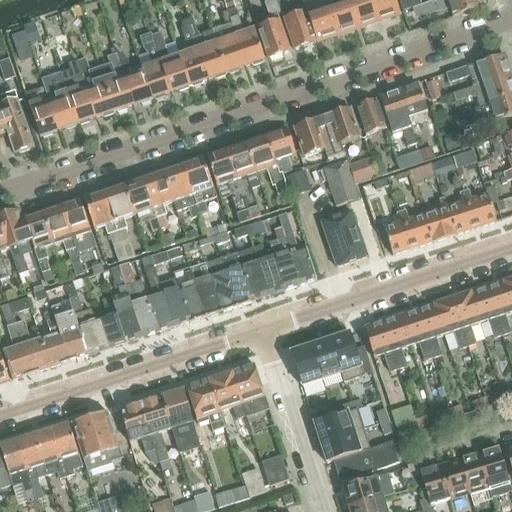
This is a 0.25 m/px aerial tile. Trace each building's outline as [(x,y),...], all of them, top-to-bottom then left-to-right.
[(233,0),(225,0),(229,11),(236,9),(233,0)] [(279,13),(274,2),(273,0),(264,0),(266,4),(265,4),(270,17),(279,13)] [(288,0),(275,0),(279,10),(290,6),(288,0)] [(330,17),(327,5),(324,0),(302,0),(317,43),(335,37),(332,26),(336,25),(332,16),(330,17)] [(324,0),(327,5),(330,17),(332,16),(336,25),(332,26),(335,37),(358,28),(348,0),(324,0)] [(375,12),(372,3),(374,2),(373,0),(348,0),(358,28),(382,20),(378,11),(375,12)] [(375,12),(378,11),(382,20),(400,14),(394,0),(373,0),(374,2),(372,3),(375,12)] [(398,0),(402,12),(421,5),(419,0),(398,0)] [(439,0),(416,8),(419,17),(450,9),(453,17),(453,18),(481,8),(481,7),(480,5),(482,2),(481,0),(439,0)] [(79,7),(73,10),(75,18),(82,16),(79,7)] [(245,67),(252,65),(254,66),(263,63),(263,61),(265,60),(254,30),(244,33),(235,9),(229,12),(233,25),(232,25),(245,67)] [(214,31),(227,74),(229,73),(231,74),(239,71),(240,69),(245,67),(232,25),(233,25),(229,12),(222,14),(226,27),(214,31)] [(284,19),(294,50),(316,43),(305,12),(284,19)] [(258,28),(268,59),(290,52),(279,21),(258,28)] [(208,80),(215,77),(217,79),(225,76),(225,74),(227,74),(214,31),(199,36),(195,23),(190,25),(208,80)] [(33,25),(25,28),(31,45),(39,42),(33,25)] [(208,80),(190,25),(181,28),(189,52),(180,55),(190,86),(192,86),(194,87),(202,84),(202,82),(208,80)] [(25,33),(13,37),(18,50),(30,46),(25,33)] [(141,64),(142,68),(153,99),(155,98),(157,100),(165,97),(165,94),(171,92),(153,36),(152,33),(139,38),(143,47),(149,53),(139,57),(142,64),(141,64)] [(153,36),(171,92),(178,90),(180,92),(188,89),(189,86),(190,86),(180,55),(176,43),(166,46),(161,33),(153,36)] [(153,99),(142,68),(141,64),(130,67),(128,60),(118,45),(113,46),(117,55),(134,105),(140,103),(142,105),(151,102),(151,99),(153,99)] [(128,107),(134,105),(117,55),(108,58),(111,66),(101,70),(115,112),(116,111),(119,113),(127,110),(128,107)] [(483,84),(511,75),(507,60),(502,62),(500,57),(446,75),(449,85),(470,78),(474,88),(483,85),(483,84)] [(16,78),(10,60),(0,63),(0,64),(5,81),(16,78)] [(115,112),(101,70),(91,73),(87,60),(79,62),(97,118),(103,116),(105,117),(113,115),(114,112),(115,112)] [(78,124),(79,124),(81,125),(90,123),(90,120),(97,118),(79,62),(69,65),(71,72),(62,75),(78,124)] [(43,81),(46,88),(60,130),(66,128),(68,130),(76,127),(76,125),(78,124),(62,75),(43,81)] [(489,104),(511,96),(511,76),(511,75),(483,84),(483,85),(474,88),(453,95),(455,103),(476,96),(480,108),(490,105),(489,104)] [(436,82),(427,85),(432,101),(441,98),(436,82)] [(428,112),(418,85),(398,91),(408,119),(428,112)] [(53,133),(60,130),(46,88),(26,95),(40,137),(42,137),(44,138),(52,135),(53,133)] [(411,130),(408,119),(398,91),(380,98),(393,136),(411,130)] [(511,96),(489,104),(490,105),(480,108),(461,114),(465,127),(478,123),(478,121),(485,119),(487,125),(495,122),(511,116),(511,96)] [(33,147),(17,99),(0,104),(0,135),(8,133),(15,154),(19,152),(20,154),(30,151),(29,149),(33,147)] [(364,105),(357,107),(367,136),(386,129),(385,127),(376,101),(374,102),(371,100),(366,102),(364,105)] [(338,114),(328,118),(333,134),(328,135),(336,158),(344,155),(341,145),(361,139),(351,110),(348,111),(347,109),(337,112),(338,114)] [(446,110),(435,114),(437,122),(449,118),(446,110)] [(328,118),(308,124),(307,122),(298,126),(298,128),(295,129),(305,158),(325,151),(328,161),(336,158),(328,135),(333,134),(328,118)] [(495,128),(489,130),(491,139),(497,137),(495,128)] [(269,138),(267,138),(279,175),(282,174),(291,171),(287,159),(296,156),(288,131),(279,134),(277,132),(269,135),(269,138)] [(502,156),(511,153),(511,133),(496,139),(502,156)] [(458,135),(444,140),(448,152),(462,148),(458,135)] [(282,174),(279,175),(267,138),(261,140),(259,139),(250,141),(250,144),(247,145),(257,175),(268,171),(274,187),(276,186),(279,197),(288,194),(282,174)] [(257,175),(247,145),(245,146),(243,144),(235,147),(234,150),(228,152),(242,193),(251,221),(262,217),(253,189),(261,187),(257,175)] [(432,148),(421,151),(425,161),(435,158),(432,148)] [(419,151),(408,155),(412,167),(424,163),(419,151)] [(251,221),(242,193),(228,152),(221,154),(218,152),(211,155),(210,158),(208,159),(221,200),(233,196),(242,224),(251,221)] [(474,152),(453,158),(456,166),(457,170),(462,168),(477,163),(474,152)] [(511,153),(502,156),(503,160),(508,158),(511,172),(507,173),(509,177),(511,176),(511,153)] [(453,158),(441,162),(444,170),(456,166),(453,158)] [(190,164),(184,167),(200,217),(201,216),(208,214),(209,214),(205,203),(217,198),(214,190),(204,160),(202,161),(199,159),(191,162),(190,164)] [(371,160),(350,167),(356,185),(378,178),(373,164),(371,160)] [(383,162),(374,166),(378,177),(388,174),(383,162)] [(336,207),(359,200),(355,188),(350,172),(347,163),(324,170),(336,207)] [(432,165),(411,172),(414,183),(436,175),(432,165)] [(200,217),(184,167),(177,169),(175,167),(167,170),(166,173),(164,173),(174,203),(177,212),(189,209),(192,219),(200,217)] [(493,171),(482,175),(485,183),(496,179),(493,171)] [(160,230),(169,227),(165,216),(166,215),(163,206),(174,203),(164,173),(162,174),(160,172),(151,175),(151,178),(144,180),(160,230)] [(305,172),(288,178),(294,196),(311,191),(305,172)] [(505,178),(501,180),(502,185),(508,184),(507,182),(510,181),(509,177),(505,178)] [(125,187),(135,216),(137,225),(149,221),(153,232),(160,230),(144,180),(138,182),(136,180),(127,183),(127,186),(125,187)] [(386,180),(374,184),(377,192),(388,188),(386,180)] [(124,220),(135,216),(125,187),(122,187),(120,186),(112,188),(112,191),(105,193),(121,243),(127,260),(137,256),(124,220)] [(495,187),(487,189),(492,205),(500,202),(495,187)] [(488,195),(472,200),(469,191),(464,193),(476,230),(497,223),(488,195)] [(127,260),(121,243),(105,193),(98,196),(96,194),(88,197),(87,199),(85,200),(95,230),(105,226),(108,235),(110,235),(119,262),(127,260)] [(476,230),(464,193),(443,200),(455,237),(476,230)] [(405,197),(398,199),(400,207),(407,204),(405,197)] [(455,237),(443,200),(432,203),(435,212),(429,214),(428,209),(424,210),(435,243),(455,237)] [(79,260),(87,257),(83,246),(85,245),(81,236),(91,233),(81,202),(79,202),(76,201),(69,203),(68,206),(62,208),(79,260)] [(503,202),(497,204),(499,212),(506,210),(503,202)] [(79,260),(62,208),(56,210),(53,208),(46,211),(44,214),(55,246),(64,243),(67,253),(69,252),(77,277),(85,274),(79,260)] [(414,250),(435,243),(424,210),(421,212),(422,216),(409,220),(406,212),(402,213),(414,250)] [(20,247),(32,242),(25,220),(22,221),(18,211),(16,212),(13,211),(7,213),(6,215),(0,217),(0,220),(11,250),(17,270),(25,267),(21,256),(23,256),(20,247)] [(44,214),(42,215),(39,213),(33,215),(31,218),(25,220),(32,242),(46,284),(51,286),(56,285),(47,259),(48,259),(45,250),(55,246),(44,214)] [(352,213),(322,223),(338,269),(368,258),(352,213)] [(414,250),(402,213),(398,214),(400,223),(387,227),(386,223),(383,224),(393,257),(414,250)] [(208,214),(201,216),(203,222),(209,221),(210,220),(208,214)] [(298,250),(292,231),(287,215),(280,218),(286,239),(285,239),(300,287),(317,281),(306,247),(298,250)] [(11,250),(0,220),(0,278),(1,282),(10,279),(1,253),(11,250)] [(247,228),(250,236),(251,239),(266,234),(263,223),(247,228)] [(250,236),(247,228),(236,232),(238,240),(250,236)] [(277,230),(276,234),(278,241),(285,239),(286,239),(283,228),(277,230)] [(197,230),(185,234),(187,241),(199,237),(197,230)] [(216,238),(219,247),(231,243),(228,234),(216,238)] [(171,235),(163,237),(167,247),(174,245),(171,235)] [(285,291),(300,287),(285,239),(278,241),(269,244),(274,258),(285,292),(286,292),(285,291)] [(196,244),(183,248),(186,256),(198,252),(196,244)] [(263,247),(253,250),(269,298),(285,292),(274,258),(267,260),(263,247)] [(181,250),(169,253),(171,261),(183,257),(181,250)] [(238,255),(254,303),(269,298),(253,250),(238,255)] [(167,253),(152,258),(155,267),(170,262),(167,253)] [(222,260),(237,308),(254,303),(253,303),(254,303),(238,255),(222,260)] [(148,299),(159,333),(174,328),(161,286),(152,258),(143,261),(146,270),(155,297),(148,299)] [(222,313),(237,308),(222,260),(206,265),(222,313)] [(143,261),(136,263),(140,273),(146,270),(143,261)] [(101,264),(91,268),(94,275),(104,272),(101,264)] [(159,333),(148,299),(140,302),(128,265),(119,268),(143,338),(159,333)] [(191,270),(206,318),(222,313),(206,265),(191,270)] [(115,310),(126,344),(143,338),(119,268),(111,271),(116,283),(114,284),(122,308),(115,310)] [(175,275),(177,281),(190,324),(206,318),(191,270),(175,275)] [(161,286),(174,328),(190,323),(190,324),(177,281),(161,286)] [(108,350),(98,320),(95,311),(91,312),(83,314),(73,284),(65,287),(74,314),(87,356),(108,350)] [(511,334),(506,317),(511,315),(511,305),(505,284),(487,289),(503,337),(511,334)] [(470,295),(480,325),(489,323),(494,340),(503,337),(487,289),(470,295)] [(7,301),(15,298),(13,290),(5,293),(7,301)] [(470,295),(453,300),(468,348),(477,345),(471,328),(480,325),(470,295)] [(111,298),(103,301),(106,308),(114,306),(112,299),(111,298)] [(8,305),(12,315),(31,310),(27,299),(8,305)] [(453,300),(436,306),(446,337),(455,334),(460,351),(468,348),(453,300)] [(15,326),(12,315),(8,305),(1,307),(15,349),(4,353),(13,381),(31,375),(15,326)] [(74,314),(64,317),(60,306),(51,309),(52,312),(69,362),(87,356),(74,314)] [(107,317),(98,320),(108,350),(126,344),(115,310),(114,306),(106,308),(105,309),(107,317)] [(442,356),(437,340),(446,337),(436,306),(419,312),(434,359),(442,356)] [(41,340),(50,369),(69,362),(52,312),(44,315),(51,337),(41,340)] [(401,317),(411,348),(420,345),(425,362),(434,359),(419,312),(401,317)] [(408,368),(402,351),(411,348),(401,317),(384,323),(399,370),(408,368)] [(41,340),(40,337),(32,339),(27,322),(15,326),(31,375),(50,369),(41,340)] [(384,323),(365,329),(375,359),(385,356),(391,373),(399,370),(384,323)] [(331,340),(345,383),(365,377),(365,376),(356,350),(351,334),(331,340)] [(311,346),(323,381),(341,375),(344,384),(345,383),(331,340),(311,346)] [(323,381),(311,346),(291,353),(302,387),(323,381)] [(364,347),(356,350),(365,376),(372,373),(364,347)] [(0,352),(0,385),(10,382),(0,352)] [(236,373),(233,374),(247,417),(270,410),(255,366),(252,367),(250,366),(245,368),(243,370),(240,372),(239,370),(235,371),(236,373)] [(210,381),(221,413),(234,409),(238,420),(247,417),(233,374),(230,375),(229,373),(226,374),(226,376),(222,378),(220,376),(215,378),(214,380),(210,381)] [(210,381),(206,382),(206,381),(202,382),(203,384),(198,385),(197,384),(192,386),(192,387),(187,389),(199,425),(210,421),(214,432),(226,428),(221,413),(210,381)] [(174,439),(187,435),(191,448),(201,445),(184,391),(174,394),(172,392),(167,394),(166,397),(161,398),(172,430),(174,439)] [(485,400),(487,408),(499,404),(496,397),(485,400)] [(140,405),(155,450),(159,463),(171,460),(162,433),(172,430),(161,398),(160,399),(155,398),(152,401),(144,404),(144,402),(139,403),(140,405)] [(487,408),(485,400),(474,404),(476,411),(487,408)] [(351,404),(354,411),(363,408),(360,401),(351,404)] [(351,404),(343,407),(345,414),(354,411),(351,404)] [(143,439),(147,453),(155,450),(140,405),(133,407),(128,406),(125,410),(121,411),(131,443),(143,439)] [(331,407),(322,410),(324,417),(333,414),(331,407)] [(451,411),(453,419),(464,415),(462,407),(451,411)] [(411,409),(405,412),(407,419),(414,417),(411,409)] [(358,410),(314,424),(321,444),(364,430),(358,410)] [(377,413),(381,425),(389,422),(385,411),(377,413)] [(453,419),(451,411),(439,415),(442,422),(453,419)] [(109,413),(73,424),(88,472),(112,464),(111,461),(123,458),(109,413)] [(416,422),(419,429),(430,426),(428,419),(416,422)] [(384,436),(392,434),(389,422),(381,425),(384,436)] [(416,422),(397,428),(400,435),(419,429),(416,422)] [(60,428),(51,431),(64,469),(66,469),(68,474),(64,475),(65,479),(75,476),(73,471),(83,468),(69,425),(66,426),(62,426),(60,428)] [(327,464),(371,450),(364,430),(321,444),(327,464)] [(66,469),(64,469),(51,431),(44,433),(40,433),(37,435),(34,436),(45,466),(48,477),(58,473),(60,480),(65,479),(64,475),(68,474),(66,469)] [(17,442),(37,502),(44,499),(35,470),(45,466),(34,436),(32,437),(29,437),(25,439),(17,442)] [(0,447),(0,451),(10,480),(11,480),(13,486),(14,488),(23,485),(29,504),(37,502),(17,442),(9,444),(6,444),(3,447),(0,447)] [(393,444),(335,463),(342,482),(387,467),(399,463),(393,444)] [(479,455),(490,489),(493,500),(494,500),(494,499),(498,499),(503,497),(508,496),(511,494),(511,490),(499,449),(479,455)] [(0,451),(0,490),(13,486),(11,480),(10,480),(0,451)] [(490,489),(479,455),(460,460),(470,495),(490,489)] [(470,495),(460,460),(440,466),(451,500),(470,495)] [(265,472),(270,487),(290,481),(285,465),(265,472)] [(431,506),(451,500),(440,466),(420,472),(422,477),(424,485),(429,500),(431,506)] [(349,508),(383,498),(395,494),(389,474),(343,488),(349,508)] [(267,492),(266,489),(262,477),(245,482),(246,486),(250,497),(267,492)] [(424,485),(422,477),(411,480),(414,488),(424,485)] [(199,483),(190,486),(194,498),(195,498),(203,495),(199,483)] [(250,499),(250,497),(246,486),(215,496),(219,509),(250,499)] [(203,495),(195,498),(198,511),(209,511),(216,510),(211,493),(203,495)] [(292,495),(283,498),(286,506),(294,503),(292,495)] [(125,511),(121,497),(98,504),(100,510),(100,511),(125,511)] [(387,511),(383,498),(349,508),(350,511),(387,511)] [(170,500),(154,506),(156,511),(173,511),(172,509),(170,500)] [(422,511),(424,511),(432,510),(431,506),(429,500),(420,502),(422,511)] [(196,511),(193,502),(183,506),(185,511),(196,511)]
